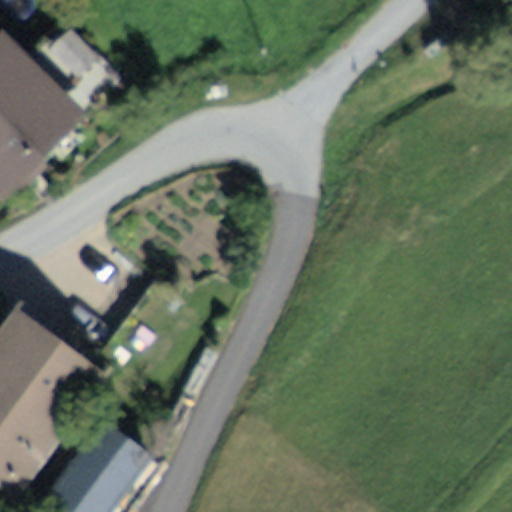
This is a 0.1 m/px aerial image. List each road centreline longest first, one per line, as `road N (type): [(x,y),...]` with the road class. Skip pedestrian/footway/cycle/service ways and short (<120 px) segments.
road 1 (unclassified): [(290,127),(302,159),(297,220),(165,511)]
road 2 (unclassified): [(0,253),(198,141),(248,127),(290,127)]
road 3 (unclassified): [(290,127),(422,0)]
